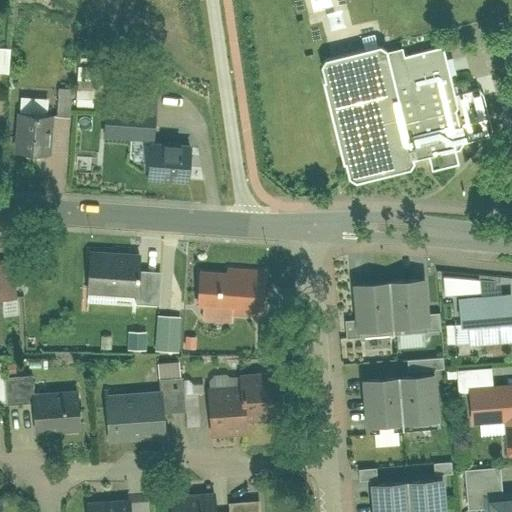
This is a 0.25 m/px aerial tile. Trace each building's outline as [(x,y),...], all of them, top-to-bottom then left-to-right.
[(386,43),(318,58),(345,182),(413,167),(412,162),(465,148),(444,45),(401,56),(399,48),(388,51),(386,43)] [(0,51),(0,71),(11,73),(13,53),(0,51)] [(22,111),(18,154),(51,157),(55,115),(72,117),(75,75),(56,74),(53,113),(22,111)] [(151,181),(187,182),(188,134),(157,133),(157,111),(137,110),(136,143),(152,144),(151,181)] [(13,238),(0,239),(0,295),(19,294),(13,238)] [(141,255),(86,251),(83,304),(157,309),(160,270),(140,269),(141,255)] [(267,271),(197,267),(195,305),(210,305),(205,323),(242,325),(242,314),(265,315),(267,271)] [(480,279),(442,281),(443,298),(480,297),(480,279)] [(423,283),(386,285),(389,336),(439,332),(437,314),(426,315),(423,283)] [(386,285),(351,288),(355,338),(362,338),(389,336),(386,285)] [(510,298),(451,302),(453,322),(458,322),(458,329),(465,329),(466,347),(511,344),(511,318),(510,298)] [(389,336),(362,338),(363,351),(390,349),(389,336)] [(441,359),(404,361),(405,373),(441,371),(441,359)] [(380,363),(342,365),(343,379),(381,376),(380,363)] [(158,399),(104,402),(107,444),(168,440),(166,411),(184,409),(182,365),(156,367),(158,399)] [(466,388),(491,387),(490,370),(452,372),(454,395),(467,394),(466,388)] [(244,392),(207,393),(209,438),(252,436),(252,419),(286,418),(284,376),(244,377),(244,392)] [(434,378),(360,383),(363,431),(437,427),(434,378)] [(511,385),(491,387),(466,388),(467,394),(469,426),(503,424),(505,458),(511,457),(511,385)] [(76,398),(33,400),(35,434),(78,432),(76,398)] [(450,464),(431,465),(432,478),(451,477),(450,464)] [(377,470),(357,471),(358,483),(378,482),(377,470)] [(464,511),(471,511),(478,511),(478,496),(499,495),(498,470),(463,472),(464,511)] [(443,511),(442,483),(369,488),(370,511),(443,511)] [(511,511),(511,493),(499,495),(478,496),(478,511),(511,511)] [(171,511),(215,511),(214,495),(171,499),(171,511)] [(255,511),(255,503),(230,504),(230,511),(255,511)]
